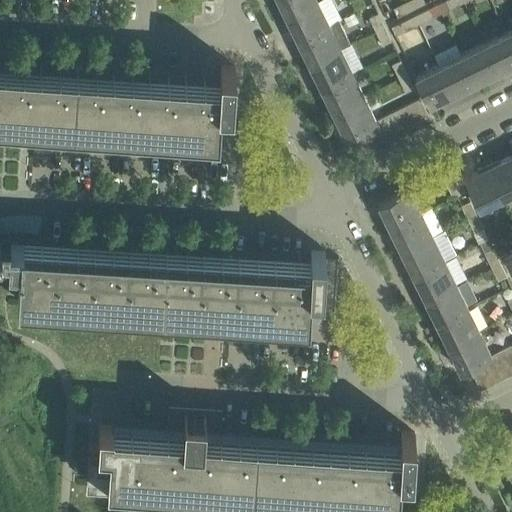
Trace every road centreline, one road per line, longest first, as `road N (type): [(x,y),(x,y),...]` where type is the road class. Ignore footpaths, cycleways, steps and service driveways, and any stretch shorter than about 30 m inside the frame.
road 1 (residential): [(16,201),(336,214)]
road 2 (residential): [(425,407),(129,387)]
road 3 (residential): [(0,25),(247,39)]
road 4 (residential): [(425,407),(336,214)]
road 5 (residential): [(327,198),(511,108)]
road 6 (residential): [(327,198),(247,39)]
